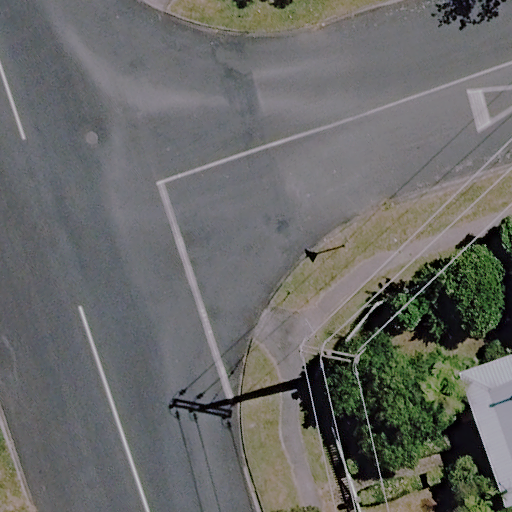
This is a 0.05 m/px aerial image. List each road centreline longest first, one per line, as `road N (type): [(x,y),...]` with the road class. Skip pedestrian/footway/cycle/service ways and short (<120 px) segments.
road 1 (residential): [(49,223),(511,65)]
road 2 (unclassified): [(145,511),(49,223)]
road 3 (unclassified): [(49,223),(0,75)]
